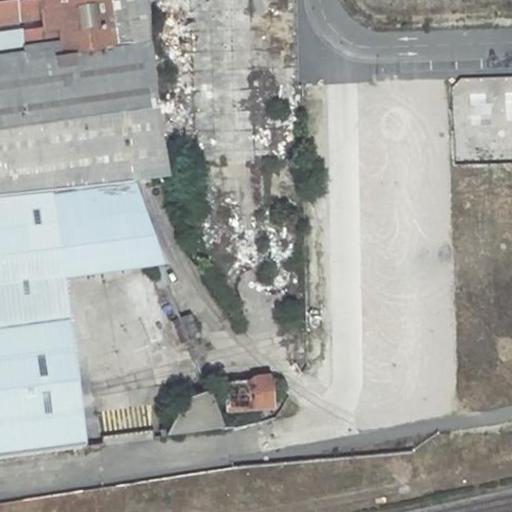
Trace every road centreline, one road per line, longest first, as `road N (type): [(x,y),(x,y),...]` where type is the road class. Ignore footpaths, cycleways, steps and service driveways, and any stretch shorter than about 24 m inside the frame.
road 1 (unknown): [(397,50),(425,247),(433,423)]
road 2 (residential): [(319,0),(325,31),(397,50),(511,45)]
